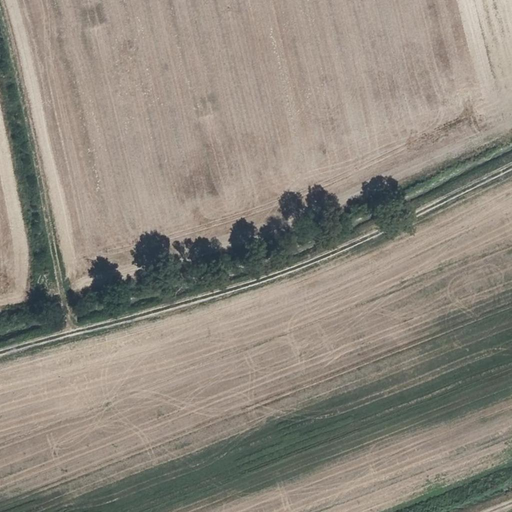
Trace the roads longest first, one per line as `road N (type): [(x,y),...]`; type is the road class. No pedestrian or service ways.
road 1 (track): [(0,356),(284,273),(511,169)]
road 2 (track): [(76,333),(9,0)]
